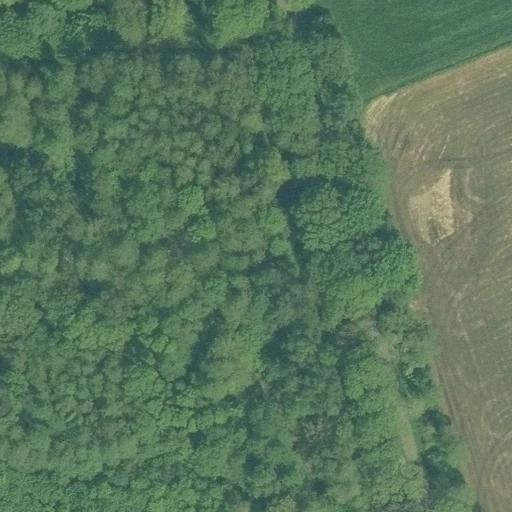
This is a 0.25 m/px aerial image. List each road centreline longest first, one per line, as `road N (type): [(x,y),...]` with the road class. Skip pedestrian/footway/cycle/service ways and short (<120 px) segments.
road 1 (unclassified): [(427,511),(282,0)]
road 2 (track): [(281,0),(0,4)]
